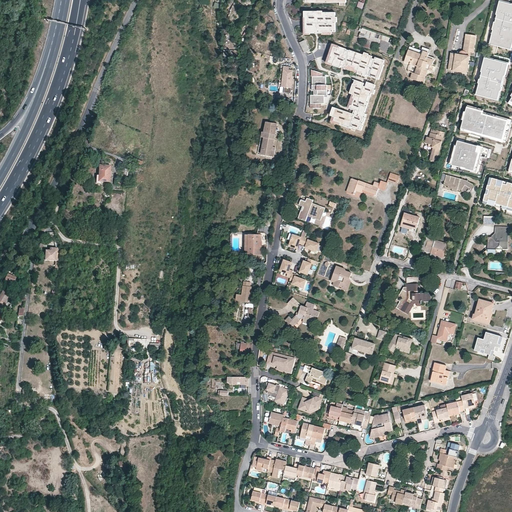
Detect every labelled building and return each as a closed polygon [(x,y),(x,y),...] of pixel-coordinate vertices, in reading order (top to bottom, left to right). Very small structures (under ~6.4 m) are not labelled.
[(511,49),(511,3),(500,0),(488,44),(511,50),(511,49)] [(318,12),(305,12),(305,17),(308,17),(308,22),(306,22),(306,33),(311,33),(323,33),(323,31),(332,32),(336,32),(336,22),(334,22),(334,17),(336,17),(336,13),(323,13),(323,15),(318,15),(318,12)] [(373,42),(379,44),(381,40),(374,37),(376,33),(363,28),(361,33),(360,32),(359,37),(366,40),(373,42)] [(476,35),(466,34),(463,50),(462,50),(461,51),(460,51),(459,52),(459,53),(459,54),(451,53),(449,70),(467,73),(470,52),(474,53),(476,35)] [(306,40),(300,43),(305,53),(310,51),(306,40)] [(373,42),(366,40),(363,47),(370,50),(373,42)] [(381,40),(379,44),(378,49),(387,53),(390,43),(388,43),(381,40)] [(333,66),(334,63),(330,62),(335,48),(339,49),(340,47),(333,44),(329,54),(326,64),(333,66)] [(410,46),(409,49),(422,54),(423,51),(429,53),(430,49),(423,47),(421,50),(410,46)] [(364,55),(340,47),(339,49),(335,48),(330,62),(334,63),(333,66),(341,68),(341,66),(345,67),(345,66),(348,67),(349,64),(357,67),(356,69),(359,70),(358,71),(363,73),(362,75),(366,77),(367,74),(377,78),(382,64),(384,65),(385,61),(376,58),(375,59),(372,58),(373,56),(369,55),(368,57),(364,55)] [(422,54),(409,49),(405,61),(418,66),(415,73),(413,72),(410,78),(423,83),(428,70),(427,69),(429,64),(432,65),(434,60),(428,57),(428,55),(429,53),(423,51),(422,54)] [(485,57),(475,94),(499,101),(509,63),(485,57)] [(280,86),(280,92),(291,93),(293,76),(292,76),(293,70),(290,70),(288,69),(288,67),(286,66),(286,65),(287,65),(287,62),(285,62),(283,82),(282,86),(280,86)] [(326,77),(323,77),(313,77),(313,85),(317,85),(326,85),(326,77)] [(353,109),(352,113),(336,108),(333,116),(339,118),(338,121),(342,123),(341,125),(351,129),(352,127),(355,128),(359,129),(361,125),(362,126),(364,122),(362,122),(364,118),(365,118),(366,114),(365,114),(369,103),(367,103),(370,93),(372,94),(373,89),(375,89),(376,85),(367,82),(365,88),(363,87),(365,83),(356,80),(354,84),(356,85),(353,94),(355,95),(354,98),(356,99),(353,106),(351,105),(350,108),(353,109)] [(317,85),(317,91),(315,90),(315,95),(325,95),(327,95),(328,85),(326,85),(317,85)] [(315,95),(311,95),(311,103),(321,103),(325,103),(325,95),(315,95)] [(467,105),(466,108),(482,112),(481,114),(507,121),(502,139),(461,129),(460,131),(506,143),(511,119),(486,113),(486,110),(467,105)] [(482,112),(466,108),(465,112),(463,119),(461,129),(502,139),(507,121),(481,114),(482,112)] [(338,121),(339,118),(333,116),(331,122),(341,125),(342,123),(338,121)] [(272,150),(273,146),(277,124),(265,122),(262,137),(265,138),(263,149),(261,154),(273,157),(275,151),(272,150)] [(433,145),(432,147),(433,147),(430,160),(437,162),(445,132),(432,129),(429,137),(427,137),(425,143),(429,144),(433,145)] [(456,145),(451,165),(477,172),(481,156),(483,147),(458,141),(456,145)] [(483,147),(481,156),(487,158),(489,149),(483,147)] [(130,160),(130,161),(142,165),(143,162),(132,157),(130,160)] [(110,182),(111,166),(100,165),(99,181),(110,182)] [(116,185),(124,185),(125,168),(123,167),(121,180),(116,180),(116,185)] [(400,176),(391,173),(388,180),(397,183),(400,176)] [(458,188),(462,191),(467,194),(470,191),(471,188),(473,189),(475,185),(467,181),(467,180),(447,175),(444,185),(449,186),(448,187),(453,189),(452,190),(457,191),(458,188)] [(511,183),(490,177),(483,203),(495,206),(496,204),(511,208),(511,183)] [(356,187),(364,189),(376,194),(378,191),(379,188),(385,190),(388,183),(381,180),(380,183),(375,182),(373,186),(352,178),(347,192),(353,194),(355,190),(356,187)] [(314,200),(307,197),(306,201),(301,199),(299,204),(304,206),(302,210),(301,210),(298,218),(306,220),(307,216),(320,220),(324,210),(325,207),(313,203),(314,200)] [(402,224),(413,227),(415,228),(417,228),(420,217),(405,213),(402,224)] [(437,221),(431,220),(428,229),(433,230),(434,227),(435,227),(437,221)] [(508,228),(496,228),(495,234),(494,235),(492,237),(488,237),(488,253),(496,253),(496,250),(500,246),(503,250),(507,250),(508,228)] [(249,235),(249,251),(249,254),(254,254),(254,255),(261,255),(262,238),(262,234),(249,234),(249,235)] [(300,237),(293,234),(292,240),(290,243),(290,246),(297,248),(299,243),(303,244),(305,237),(302,236),(301,237),(300,237)] [(425,234),(421,250),(425,251),(428,240),(434,242),(435,240),(431,238),(431,235),(425,234)] [(309,238),(305,237),(303,244),(306,246),(306,247),(309,249),(311,249),(316,251),(319,243),(308,240),(309,238)] [(428,240),(425,251),(431,253),(431,254),(443,257),(443,256),(445,250),(446,247),(447,244),(435,240),(434,242),(428,240)] [(51,248),(51,251),(46,250),(45,260),(56,260),(55,267),(55,271),(58,271),(59,256),(59,248),(51,248)] [(316,261),(309,258),(307,262),(304,261),(303,264),(300,272),(308,274),(310,269),(312,264),(315,265),(316,261)] [(292,263),(284,260),(282,266),(281,271),(282,271),(288,273),(289,273),(287,277),(291,278),(293,273),(294,271),(290,270),(292,263)] [(346,278),(350,279),(350,278),(352,273),(346,271),(345,269),(343,270),(342,270),(343,269),(336,267),(331,281),(335,283),(333,286),(339,288),(339,286),(344,288),(347,281),(345,280),(346,278)] [(307,280),(296,276),(296,275),(293,273),(291,278),(290,281),(294,282),(293,284),(298,286),(304,288),(307,280)] [(16,277),(8,274),(3,284),(12,287),(16,277)] [(418,293),(418,277),(407,277),(407,283),(407,288),(404,288),(396,300),(400,302),(398,304),(396,308),(400,310),(406,313),(412,301),(420,301),(421,302),(429,302),(428,293),(418,293)] [(351,282),(350,279),(346,278),(345,280),(347,281),(344,288),(339,286),(339,288),(348,291),(351,282)] [(250,302),(251,294),(252,287),(251,286),(251,284),(251,282),(244,281),(242,295),(238,294),(237,300),(241,301),(241,302),(250,303),(250,302)] [(5,286),(0,295),(0,319),(1,320),(1,321),(6,324),(9,308),(6,306),(5,306),(7,303),(5,302),(10,294),(9,293),(11,290),(5,286)] [(294,309),(296,306),(299,303),(294,297),(288,304),(294,309)] [(494,303),(479,299),(474,319),(489,323),(493,307),(494,303)] [(421,304),(421,302),(420,301),(412,301),(406,313),(409,314),(415,304),(421,304)] [(313,315),(315,310),(314,310),(315,305),(307,302),(305,307),(302,305),(300,310),(298,315),(297,314),(292,319),(290,316),(285,321),(288,323),(287,324),(292,329),(302,318),(304,319),(314,323),(316,316),(313,315)] [(252,321),(253,314),(254,308),(249,308),(249,314),(250,314),(249,321),(243,320),(243,322),(241,322),(241,325),(251,326),(252,321)] [(432,335),(430,342),(436,344),(437,339),(446,341),(449,332),(454,334),(456,324),(442,320),(439,328),(442,329),(441,331),(439,330),(437,336),(432,335)] [(385,340),(387,332),(380,330),(378,338),(385,340)] [(488,358),(494,360),(495,356),(493,355),(494,350),(494,349),(498,350),(498,347),(499,347),(502,336),(486,332),(484,339),(478,337),(474,350),(489,354),(488,358)] [(406,348),(410,349),(412,342),(413,339),(396,334),(387,348),(394,352),(396,348),(397,346),(406,349),(406,348)] [(337,345),(344,347),(347,339),(340,336),(337,345)] [(363,341),(356,338),(353,349),(359,351),(360,349),(366,351),(365,353),(373,355),(376,345),(368,342),(367,343),(363,342),(363,341)] [(294,359),(270,353),(269,356),(267,363),(273,364),(273,363),(278,364),(277,367),(276,369),(286,371),(287,367),(291,369),(294,359)] [(352,355),(346,353),(343,362),(350,364),(352,355)] [(392,373),(394,374),(395,370),(396,366),(385,363),(380,381),(389,384),(392,373)] [(444,376),(446,370),(447,366),(435,363),(431,381),(442,384),(442,382),(447,383),(448,378),(444,376)] [(324,372),(313,368),(311,374),(310,378),(307,377),(306,382),(312,384),(312,382),(321,385),(321,384),(326,385),(329,377),(323,375),(324,372)] [(249,377),(228,377),(228,382),(232,382),(232,386),(238,386),(238,382),(240,382),(243,382),(243,385),(247,386),(247,387),(249,387),(249,383),(249,377)] [(271,384),(267,383),(267,390),(266,393),(268,393),(268,394),(272,395),(271,397),(276,398),(275,402),(285,405),(290,391),(281,387),(277,386),(271,384)] [(323,400),(324,395),(321,394),(319,399),(316,397),(310,401),(303,398),(299,409),(311,414),(319,410),(323,400)] [(463,401),(465,409),(471,407),(476,406),(473,394),(461,396),(463,401)] [(461,413),(460,412),(458,402),(447,404),(448,407),(450,416),(461,413)] [(417,421),(418,424),(421,424),(423,423),(422,420),(421,417),(423,416),(424,417),(428,416),(425,405),(414,408),(417,421)] [(337,420),(339,421),(342,409),(336,407),(332,406),(329,415),(336,417),(335,419),(337,420)] [(346,422),(351,424),(354,413),(354,411),(348,410),(348,408),(343,407),(342,409),(339,421),(346,422)] [(437,411),(432,412),(435,423),(440,422),(439,420),(442,419),(450,417),(450,416),(448,407),(437,410),(437,411)] [(412,422),(417,421),(414,408),(403,410),(406,421),(412,420),(412,422)] [(281,427),(283,418),(284,415),(272,412),(269,422),(276,424),(275,426),(281,427)] [(368,426),(371,414),(366,413),(365,416),(354,413),(351,424),(359,426),(363,427),(363,425),(368,426)] [(389,413),(383,415),(387,432),(391,431),(393,430),(389,413)] [(34,420),(35,425),(35,427),(44,427),(44,415),(39,415),(35,415),(35,418),(34,418),(34,420)] [(387,432),(383,415),(379,416),(379,415),(375,416),(371,437),(372,439),(380,437),(388,435),(387,432)] [(280,429),(280,432),(285,433),(286,429),(292,430),(291,433),(293,433),(295,433),(298,421),(283,418),(281,427),(280,429)] [(311,441),(314,426),(304,423),(300,438),(306,439),(311,441)] [(311,441),(310,445),(315,446),(317,438),(319,439),(323,440),(326,429),(314,426),(311,441)] [(454,456),(457,457),(459,445),(452,443),(450,451),(449,455),(454,456)] [(438,463),(436,468),(442,470),(446,471),(448,466),(451,467),(453,460),(454,456),(449,455),(446,454),(442,453),(440,461),(439,464),(438,463)] [(271,458),(271,457),(269,457),(267,456),(267,459),(259,457),(257,467),(256,469),(263,471),(263,467),(268,469),(271,458)] [(277,460),(271,458),(268,469),(268,471),(273,472),(272,477),(277,478),(280,469),(285,470),(286,466),(287,460),(282,459),(280,458),(280,460),(277,460)] [(123,461),(119,462),(123,474),(127,473),(123,461)] [(369,462),(366,474),(378,477),(381,465),(375,464),(369,462)] [(286,466),(285,470),(283,477),(295,480),(297,473),(299,465),(295,464),(294,466),(293,468),(286,466)] [(299,464),(299,465),(297,473),(303,475),(303,476),(313,478),(314,474),(315,468),(311,467),(307,466),(305,466),(305,465),(299,464)] [(313,478),(312,480),(323,483),(324,482),(328,483),(330,474),(323,472),(323,474),(321,474),(320,474),(319,475),(314,474),(313,478)] [(328,483),(327,486),(334,488),(339,489),(340,487),(343,475),(339,474),(339,475),(335,474),(331,472),(330,474),(328,483)] [(352,488),(356,489),(359,479),(354,478),(354,479),(351,479),(351,477),(349,477),(343,475),(340,487),(351,490),(352,488)] [(435,477),(433,485),(436,486),(442,488),(444,480),(435,477)] [(366,493),(364,499),(374,502),(375,495),(373,494),(375,486),(376,482),(367,480),(364,492),(366,493)] [(389,486),(387,493),(392,495),(391,498),(391,499),(395,500),(395,502),(403,504),(403,503),(403,502),(406,492),(406,491),(401,490),(401,491),(400,493),(398,492),(398,491),(396,490),(394,490),(394,488),(389,486)] [(442,488),(436,486),(435,491),(434,495),(433,501),(428,499),(427,507),(437,509),(438,506),(441,507),(444,493),(443,493),(444,488),(442,488)] [(263,504),(265,494),(253,491),(251,499),(256,501),(259,501),(259,503),(263,504)] [(413,494),(406,492),(403,502),(411,504),(411,505),(415,506),(417,498),(418,495),(413,494)] [(268,494),(265,494),(263,504),(266,505),(266,503),(270,504),(275,505),(277,496),(268,494)] [(288,499),(277,496),(275,505),(279,506),(283,507),(282,509),(286,509),(288,499)] [(307,511),(309,511),(314,511),(316,506),(318,507),(324,508),(325,504),(326,500),(310,496),(307,511)] [(300,502),(288,499),(286,509),(289,510),(290,509),(293,510),(298,511),(298,509),(300,502)]
